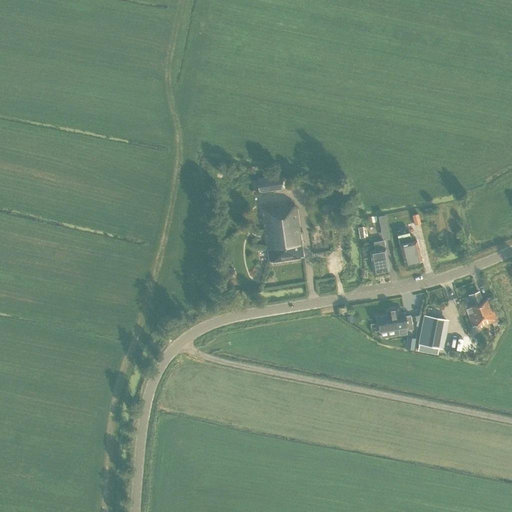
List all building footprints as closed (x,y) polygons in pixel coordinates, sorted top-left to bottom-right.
[(256,178),(259,193),(284,189),(281,174),(256,178)] [(261,208),(269,262),(303,257),(296,207),(287,208),(286,205),(261,208)] [(396,214),(398,223),(410,220),(408,212),(396,214)] [(412,215),(414,225),(422,224),(419,213),(412,215)] [(387,222),(380,224),(382,234),(389,233),(387,222)] [(420,261),(421,261),(416,241),(412,242),(410,235),(408,228),(396,230),(400,245),(399,245),(404,265),(414,262),(415,264),(420,263),(420,261)] [(373,242),(375,251),(369,252),(373,272),(389,270),(384,241),(373,242)] [(478,292),(469,295),(473,305),(466,307),(473,327),(480,324),(481,327),(498,321),(490,299),(482,302),(478,292)] [(390,308),(389,310),(387,311),(387,315),(377,316),(379,331),(397,329),(398,335),(406,334),(406,329),(412,329),(410,314),(404,315),(404,312),(397,313),(397,309),(395,309),(394,308),(390,308)] [(439,348),(444,320),(424,316),(419,344),(439,348)] [(441,337),(451,340),(453,334),(443,331),(441,337)] [(414,350),(415,338),(407,337),(405,348),(414,350)] [(463,346),(479,349),(480,341),(465,337),(463,346)]
